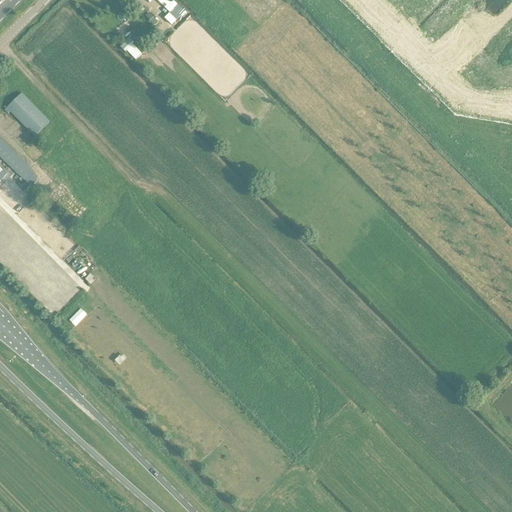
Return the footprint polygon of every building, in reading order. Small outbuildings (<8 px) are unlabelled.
[(145,0),(148,2),(150,0),(160,0),(168,7),(168,10),(171,11),(167,14),(175,22),(181,16),(183,18),(186,15),(171,0),(145,0)] [(158,22),(149,14),(145,18),(154,26),(158,22)] [(129,39),(120,48),(125,53),(127,51),(132,57),(138,51),(133,46),(134,44),(129,39)] [(34,137),(49,123),(20,94),(4,111),(8,115),(10,113),(34,137)] [(0,157),(4,161),(31,187),(37,182),(37,178),(28,170),(30,168),(0,139),(0,157)]
